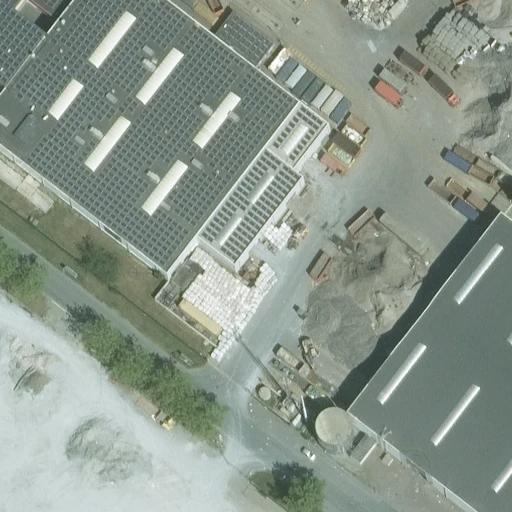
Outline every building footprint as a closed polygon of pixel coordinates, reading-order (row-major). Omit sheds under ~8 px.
[(0,0),(0,91),(7,97),(0,105),(0,154),(167,284),(198,244),(236,273),(304,185),(295,177),(329,133),(301,111),(252,74),(264,58),(272,48),(273,47),(233,16),(212,43),(206,38),(156,0),(0,0)] [(511,511),(511,231),(501,223),(347,422),(463,511),(511,511)] [(139,321),(180,355),(200,331),(159,298),(139,321)] [(352,443),(353,438),(352,432),(350,427),(346,423),(341,420),(335,419),(329,420),(324,423),(320,427),(317,432),(316,438),(317,443),(320,449),(324,453),(329,455),(335,456),(340,455),(346,453),(350,449),(352,443)] [(359,467),(376,446),(366,438),(349,459),(359,467)]
